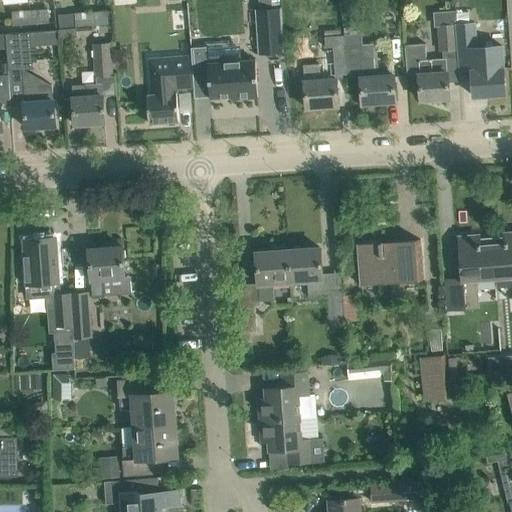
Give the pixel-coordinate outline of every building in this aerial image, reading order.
[(259,0),(260,10),(255,10),(258,54),(284,52),(281,8),(272,9),(271,0),(259,0)] [(29,10),(31,24),(49,23),(48,9),(29,10)] [(12,25),(31,24),(29,10),(11,12),(12,25)] [(112,24),(111,10),(93,11),(93,26),(112,24)] [(455,15),(455,10),(434,12),(434,27),(437,27),(439,52),(457,50),(455,25),(455,15)] [(93,26),(93,11),(74,13),(75,27),(93,26)] [(474,24),(455,25),(457,50),(470,49),(476,49),(476,48),(474,24)] [(344,35),(341,36),(341,29),(325,30),(327,48),(334,47),(336,75),(348,74),(344,35)] [(58,39),(58,30),(29,32),(29,42),(30,53),(59,51),(58,39)] [(9,74),(11,98),(23,97),(26,128),(55,125),(52,84),(24,87),(20,33),(3,34),(5,48),(7,74),(9,74)] [(344,35),(348,74),(348,78),(360,77),(362,104),(364,104),(363,102),(396,100),(396,102),(397,101),(395,73),(378,75),(377,60),(379,60),(379,59),(377,59),(376,45),(378,45),(377,44),(361,45),(360,34),(344,35)] [(110,43),(94,44),(96,77),(112,76),(110,43)] [(427,59),(426,43),(404,45),(407,75),(419,74),(421,100),(450,98),(448,72),(447,58),(427,59)] [(192,56),(191,56),(193,79),(209,78),(210,98),(232,96),(232,99),(258,97),(256,60),(209,63),(208,46),(191,47),(192,56)] [(502,46),(476,48),(476,49),(470,49),(472,70),(474,96),(506,94),(504,68),(502,46)] [(151,94),(147,95),(149,123),(179,121),(177,92),(193,91),(193,87),(193,79),(191,56),(160,59),(162,94),(151,94)] [(337,78),(320,80),(319,63),(303,65),(306,108),(339,106),(337,78)] [(10,99),(11,98),(9,74),(7,74),(0,75),(0,129),(3,129),(1,104),(11,103),(10,99)] [(106,122),(104,96),(103,96),(103,83),(73,85),(73,98),(75,124),(106,122)] [(494,241),(496,277),(511,275),(511,233),(504,234),(505,240),(494,241)] [(496,277),(494,241),(480,242),(479,236),(460,237),(464,284),(449,285),(450,308),(478,306),(476,279),(496,277)] [(56,237),(25,239),(28,284),(28,295),(51,294),(59,293),(56,237)] [(382,243),(361,245),(363,278),(393,276),(394,283),(423,280),(420,240),(398,242),(398,246),(383,247),(382,243)] [(130,276),(125,277),(124,258),(126,258),(126,250),(123,250),(123,246),(119,246),(116,242),(105,243),(103,248),(89,249),(92,298),(106,297),(106,295),(132,293),(130,276)] [(310,297),(323,296),(322,279),(323,279),(321,247),(304,249),(301,246),(293,246),(291,249),(289,250),(292,282),(308,280),(310,297)] [(292,282),(289,250),(286,250),(283,247),(275,248),(273,251),(256,252),(260,301),(276,300),(274,283),(292,282)] [(346,321),(345,295),(344,295),(343,289),(327,290),(329,327),(346,326),(346,321)] [(72,292),(72,326),(73,332),(75,358),(91,357),(90,338),(93,337),(90,291),(72,292)] [(52,303),(48,304),(50,333),(55,333),(73,332),(72,326),(72,292),(59,293),(51,294),(52,303)] [(345,295),(346,321),(359,320),(357,294),(345,295)] [(256,305),(240,306),(242,332),(245,371),(255,370),(252,332),(258,331),(256,305)] [(450,399),(445,355),(420,357),(424,402),(450,399)] [(511,356),(490,358),(491,375),(511,373),(511,356)] [(394,380),(392,358),(347,362),(348,380),(381,378),(382,372),(384,372),(384,381),(394,380)] [(316,394),(309,395),(308,371),(282,373),(283,386),(265,388),(265,398),(258,398),(260,420),(301,417),(318,416),(316,394)] [(60,399),(60,398),(60,382),(69,382),(69,374),(53,374),(53,399),(60,399)] [(106,377),(95,378),(96,386),(107,385),(106,377)] [(173,392),(150,393),(149,379),(119,382),(121,409),(125,408),(134,411),(135,427),(175,424),(173,392)] [(27,417),(27,418),(27,424),(48,424),(47,409),(47,407),(40,407),(39,407),(38,407),(37,407),(36,408),(35,408),(34,409),(33,410),(32,411),(31,412),(30,413),(29,414),(28,415),(28,416),(27,417)] [(301,417),(260,420),(261,442),(269,442),(269,452),(288,451),(289,464),(289,468),(289,470),(312,469),(312,466),(312,465),(325,464),(324,438),(312,438),(302,439),(301,417)] [(128,474),(156,472),(155,458),(177,456),(175,424),(135,427),(121,428),(123,446),(126,446),(128,474)] [(385,458),(394,444),(379,434),(370,448),(385,458)] [(0,475),(17,475),(17,437),(0,437),(0,475)] [(494,454),(487,456),(489,463),(498,461),(500,469),(511,466),(511,459),(510,451),(494,454)] [(92,479),(101,478),(101,477),(119,476),(118,463),(100,465),(101,467),(91,468),(92,479)] [(162,511),(162,506),(181,505),(179,490),(138,493),(138,480),(158,478),(158,477),(113,481),(113,482),(121,481),(122,511),(162,511)] [(405,483),(371,486),(372,502),(406,499),(405,483)] [(360,511),(359,499),(330,501),(330,511),(360,511)]
